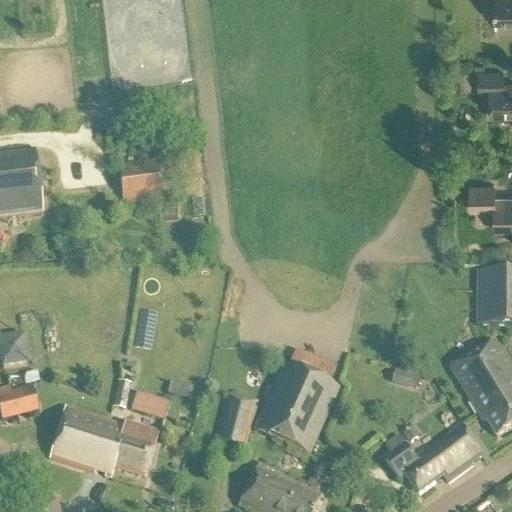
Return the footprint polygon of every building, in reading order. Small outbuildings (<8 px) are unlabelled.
[(511,0),(486,0),(486,7),(494,7),(495,21),(511,21),(511,0)] [(472,72),(455,73),(456,90),(472,90),(472,72)] [(511,84),(503,85),(503,72),(479,73),(479,90),(490,90),(491,116),(511,115),(511,84)] [(0,220),(38,216),(31,154),(0,157),(0,220)] [(167,163),(119,168),(122,208),(171,202),(167,163)] [(495,230),(511,229),(511,197),(494,198),(494,185),(470,185),(471,209),(495,209),(495,230)] [(511,304),(477,305),(477,330),(511,330),(511,304)] [(25,339),(0,342),(0,372),(30,369),(25,339)] [(497,442),(511,433),(511,371),(496,344),(450,372),(482,424),(485,422),(497,442)] [(339,392),(283,367),(253,434),(309,459),(339,392)] [(424,390),(429,377),(407,370),(402,382),(424,390)] [(118,385),(113,411),(124,413),(129,387),(118,385)] [(167,398),(190,404),(193,390),(170,385),(167,398)] [(9,390),(0,392),(0,420),(1,426),(38,416),(30,387),(20,390),(20,391),(10,394),(9,390)] [(136,397),(131,416),(163,426),(169,407),(136,397)] [(257,405),(227,397),(214,447),(244,455),(257,405)] [(123,429),(65,411),(49,462),(110,482),(113,472),(144,482),(158,438),(124,427),(123,429)] [(472,467),(482,460),(461,426),(415,461),(406,448),(399,440),(386,450),(390,460),(385,464),(400,484),(405,480),(419,499),(444,481),(449,487),(473,469),(472,467)] [(414,430),(404,437),(411,447),(422,439),(414,430)] [(281,478),(258,467),(238,510),(241,511),(314,511),(321,498),(318,497),(328,475),(316,470),(310,483),(312,484),(308,492),(281,480),(281,478)]
